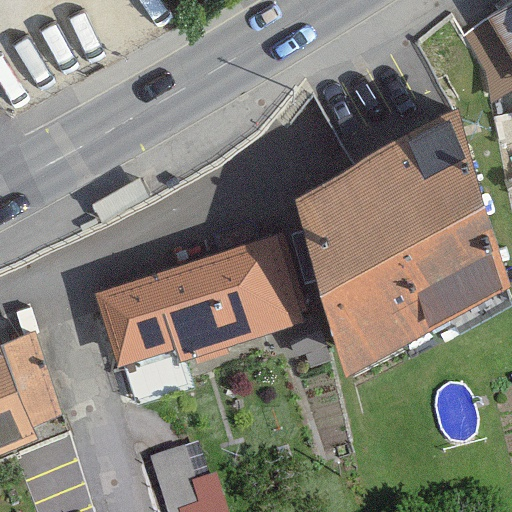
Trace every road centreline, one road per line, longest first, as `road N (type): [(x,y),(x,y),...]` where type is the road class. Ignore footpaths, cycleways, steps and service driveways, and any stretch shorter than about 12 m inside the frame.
road 1 (primary): [(0,198),(323,0)]
road 2 (residential): [(135,511),(81,313),(55,282),(0,303)]
